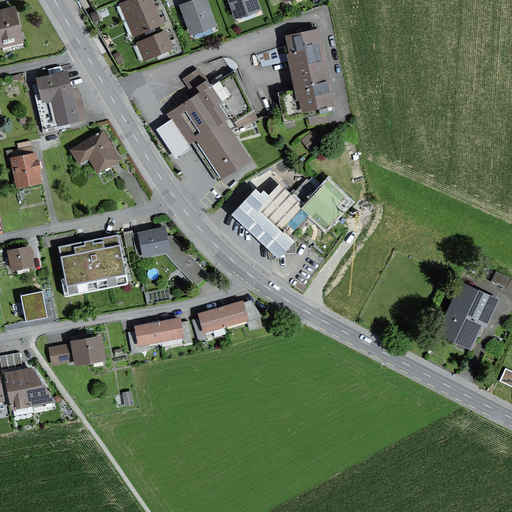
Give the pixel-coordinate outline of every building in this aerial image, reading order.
[(127,23),(154,12),(148,0),(139,0),(120,8),(127,23)] [(207,0),(198,0),(180,6),(190,37),(217,28),(207,0)] [(258,0),(227,0),(235,21),(262,12),(258,0)] [(0,42),(0,43),(3,52),(27,46),(18,6),(0,10),(0,42)] [(162,31),(154,12),(127,23),(134,42),(162,31)] [(319,32),(284,39),(300,115),(335,108),(319,32)] [(164,36),(138,46),(144,62),(170,52),(164,36)] [(216,69),(229,65),(226,56),(213,61),(216,69)] [(69,75),(37,83),(42,106),(74,98),(69,75)] [(233,79),(169,119),(188,149),(198,143),(223,184),(251,167),(227,128),(231,126),(233,129),(255,115),(233,79)] [(265,116),(260,118),(265,129),(270,127),(265,116)] [(156,127),(175,157),(182,153),(188,149),(169,119),(163,123),(156,127)] [(40,131),(56,128),(55,120),(39,124),(40,131)] [(99,129),(68,148),(80,167),(91,160),(99,174),(120,162),(99,129)] [(310,154),(322,143),(311,131),(299,142),(310,154)] [(36,155),(11,160),(18,190),(43,185),(36,155)] [(327,229),(352,203),(330,181),(304,207),(327,229)] [(260,183),(232,212),(279,257),(296,238),(289,232),(309,212),(278,182),(268,191),(260,183)] [(165,231),(138,236),(142,261),(170,256),(165,231)] [(120,235),(61,248),(71,293),(130,280),(120,235)] [(30,249),(9,254),(14,274),(35,269),(30,249)] [(476,353),(500,301),(462,284),(438,335),(476,353)] [(44,295),(24,298),(28,319),(48,316),(44,295)] [(242,307),(220,313),(226,332),(247,326),(242,307)] [(203,339),(226,332),(220,313),(197,320),(203,339)] [(156,329),(160,348),(183,343),(180,324),(156,329)] [(160,348),(156,329),(134,333),(138,352),(160,348)] [(77,374),(104,369),(98,337),(70,343),(71,346),(50,350),(53,361),(73,357),(77,374)] [(22,368),(20,356),(13,357),(15,369),(22,368)] [(15,369),(13,357),(6,358),(8,370),(15,369)] [(8,370),(6,358),(0,359),(0,361),(2,371),(8,370)] [(511,386),(511,370),(506,368),(501,382),(511,386)] [(20,378),(27,414),(50,409),(30,376),(20,378)] [(9,418),(27,414),(20,378),(2,382),(9,418)]
